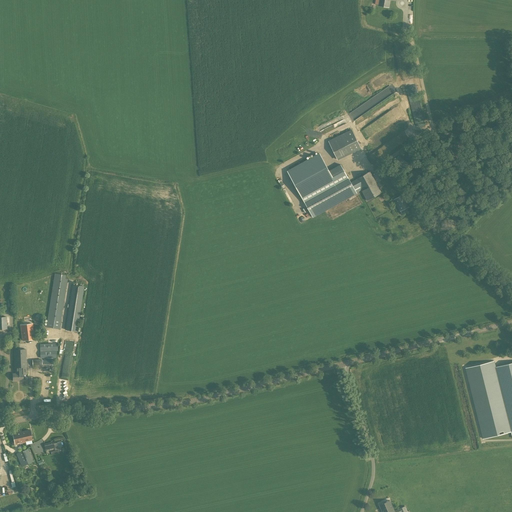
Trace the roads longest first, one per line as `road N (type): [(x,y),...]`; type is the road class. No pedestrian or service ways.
road 1 (tertiary): [(343,364),(178,404),(0,424)]
road 2 (track): [(405,0),(452,229)]
road 3 (tertiary): [(511,322),(343,364)]
road 4 (residential): [(362,511),(371,462),(343,364)]
